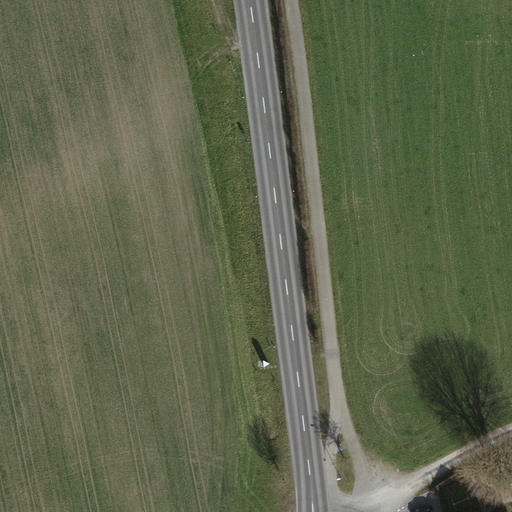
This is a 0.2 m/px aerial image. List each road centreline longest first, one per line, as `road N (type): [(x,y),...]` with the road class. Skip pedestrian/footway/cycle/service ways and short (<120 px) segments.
road 1 (tertiary): [(252,0),(315,511)]
road 2 (track): [(340,410),(294,0)]
road 3 (track): [(355,502),(511,431)]
